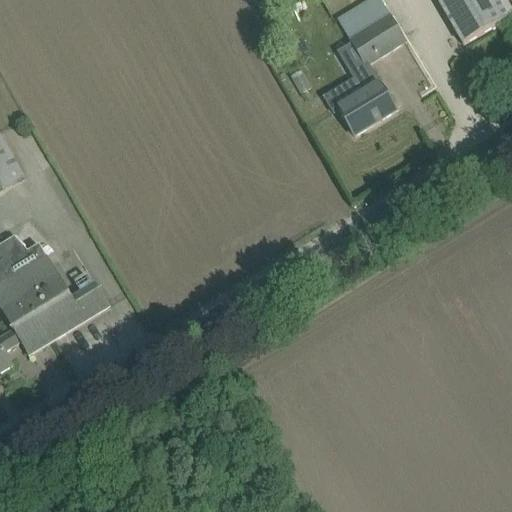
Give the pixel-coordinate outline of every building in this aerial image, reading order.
[(355,48),(366,68),(368,67),(405,45),(377,0),(374,0),(338,22),(355,48)] [(511,18),(511,14),(503,0),(436,0),(464,47),(511,18)] [(354,81),(324,100),(332,115),(338,111),(355,139),(396,114),(372,75),(368,67),(366,68),(355,48),(339,57),(354,81)] [(0,195),(25,181),(0,136),(0,195)] [(1,248),(0,248),(0,308),(14,332),(0,340),(0,347),(4,355),(22,345),(29,358),(110,310),(95,286),(93,287),(87,277),(75,284),(81,295),(72,300),(40,247),(28,254),(15,240),(1,248)] [(0,375),(12,368),(0,347),(0,375)]
